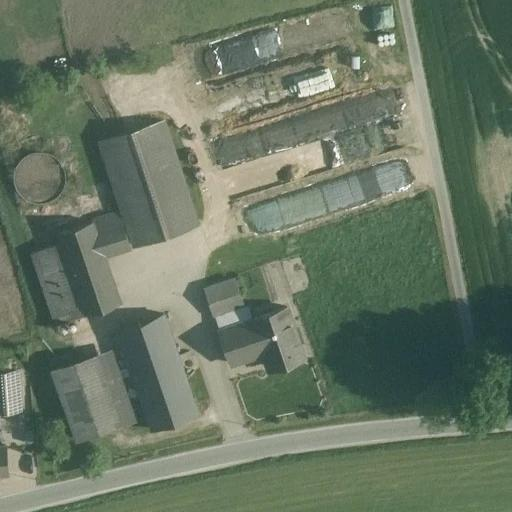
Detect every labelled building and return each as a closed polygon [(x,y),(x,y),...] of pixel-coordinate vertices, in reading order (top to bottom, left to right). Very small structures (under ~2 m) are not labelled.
[(325,54),(207,96),(217,124),(335,82),(325,54)] [(162,120),(100,140),(123,211),(135,245),(198,224),(162,120)] [(14,185),(20,195),(28,201),(38,203),(48,201),(57,196),(63,187),(65,178),(64,169),(59,161),(52,155),(43,151),(34,152),(24,156),(17,164),(13,174),(14,185)] [(135,245),(123,211),(92,221),(101,247),(104,255),(135,245)] [(92,221),(58,233),(62,243),(67,258),(101,247),(92,221)] [(67,258),(62,243),(33,253),(57,325),(87,315),(67,258)] [(101,247),(67,258),(87,315),(121,304),(104,255),(101,247)] [(234,280),(206,290),(214,315),(243,305),(237,287),(236,287),(234,280)] [(287,307),(252,319),(252,321),(220,332),(231,364),(265,352),(264,350),(274,347),(279,364),(303,355),(287,307)] [(198,415),(164,314),(119,330),(130,363),(140,392),(153,430),(198,415)] [(97,355),(53,370),(77,440),(120,425),(97,355)] [(130,363),(116,368),(126,397),(140,392),(130,363)] [(17,371),(0,372),(0,412),(21,410),(17,371)]
